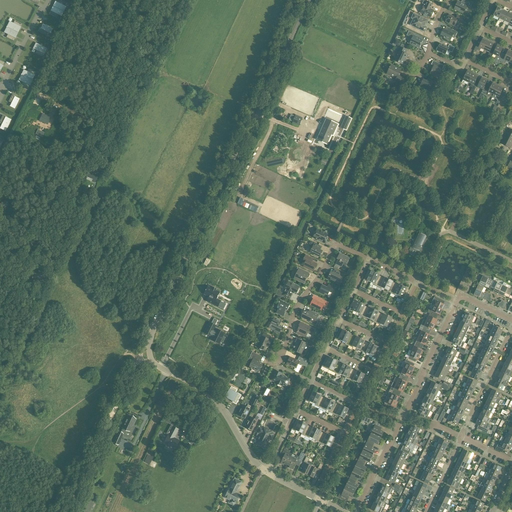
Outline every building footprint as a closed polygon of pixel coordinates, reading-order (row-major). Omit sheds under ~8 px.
[(56,2),(54,6),(63,11),(65,6),(63,5),(65,2),(61,0),(56,0),(55,2),(56,2)] [(431,8),(433,4),(424,0),(423,3),(424,4),(420,12),(431,17),(432,15),(432,16),(433,13),(434,11),(430,9),(431,7),(431,8)] [(470,3),(466,2),(464,1),(463,3),(462,3),(458,1),(454,9),(463,13),(465,10),(466,10),(467,10),(470,3)] [(51,10),(49,13),(57,17),(59,13),(61,15),(63,11),(54,6),(52,10),(51,10)] [(499,18),(503,9),(499,7),(499,8),(497,8),(495,12),(494,11),(492,15),(494,15),(493,16),(498,19),(499,18)] [(503,10),(503,9),(499,18),(504,21),(508,13),(505,12),(506,11),(503,10)] [(428,21),(426,20),(414,14),(412,17),(414,19),(411,25),(418,28),(418,29),(425,32),(427,27),(426,27),(428,21)] [(457,15),(456,18),(449,15),(445,22),(454,26),(457,20),(462,23),(464,19),(457,15)] [(10,22),(7,27),(17,32),(20,28),(22,24),(14,20),(12,23),(10,22)] [(40,27),(38,31),(45,35),(47,32),(47,31),(50,33),(52,29),(53,29),(43,24),(41,28),(40,27)] [(7,27),(4,32),(8,34),(6,37),(14,41),(16,37),(15,37),(17,32),(7,27)] [(457,32),(446,27),(445,29),(444,29),(440,36),(450,41),(452,37),(454,39),(457,32)] [(409,43),(419,48),(423,40),(419,38),(418,38),(416,37),(415,34),(409,31),(407,35),(410,37),(409,39),(411,40),(409,43)] [(480,51),(481,49),(484,50),(489,40),(483,38),(480,44),(477,43),(474,51),(476,52),(478,49),(480,51)] [(494,43),(489,40),(484,50),(489,53),(488,55),(491,57),(493,51),(491,49),(494,43)] [(36,43),(34,48),(37,50),(36,50),(36,51),(35,53),(43,57),(45,53),(44,53),(46,48),(47,49),(36,43),(35,43),(36,43)] [(448,48),(440,44),(438,46),(438,47),(436,50),(445,55),(447,50),(452,53),(455,47),(449,45),(448,48)] [(497,60),(500,61),(503,55),(500,54),(503,47),(498,45),(493,54),(498,57),(497,60)] [(400,47),(396,56),(398,57),(396,61),(402,64),(404,61),(405,61),(408,55),(405,54),(407,50),(400,47)] [(505,56),(503,55),(500,61),(505,64),(506,61),(509,62),(511,56),(511,51),(508,50),(505,56)] [(434,66),(430,73),(439,78),(443,70),(442,70),(444,66),(433,61),(431,65),(434,66)] [(398,75),(401,70),(391,65),(387,74),(396,79),(395,81),(399,83),(402,77),(398,75)] [(24,71),(21,75),(32,80),(33,76),(34,76),(36,72),(28,69),(26,72),(24,71)] [(468,82),(473,73),(468,70),(462,82),(464,83),(467,85),(468,82)] [(478,75),(473,73),(468,82),(471,84),(470,87),(472,88),(471,90),(474,91),(478,83),(475,82),(478,75)] [(21,75),(19,80),(22,82),(21,85),(28,89),(30,85),(32,80),(21,75)] [(483,95),(484,93),(487,88),(484,86),(488,80),(482,77),(477,87),(483,89),(481,94),(483,95)] [(434,89),(437,83),(428,78),(427,81),(423,80),(420,87),(422,88),(421,90),(427,93),(430,94),(432,88),(434,89)] [(492,97),(498,85),(493,82),(490,89),(487,88),(484,93),(487,95),(492,97)] [(500,94),(504,87),(498,85),(492,97),(495,99),(496,99),(496,98),(496,99),(497,100),(496,103),(499,104),(503,95),(500,94)] [(12,94),(8,102),(11,103),(12,104),(10,106),(15,108),(14,109),(19,99),(15,98),(16,96),(12,94)] [(42,113),(39,121),(47,125),(51,118),(42,113)] [(2,115),(0,120),(0,123),(1,125),(2,125),(0,128),(5,131),(11,120),(7,118),(6,118),(6,117),(2,115)] [(293,122),(299,125),(302,119),(295,116),(293,122)] [(346,117),(341,128),(346,130),(351,119),(346,117)] [(326,119),(317,141),(328,146),(332,136),(334,137),(339,124),(326,119)] [(511,144),(511,129),(508,128),(501,143),(510,148),(511,144)] [(321,155),(318,161),(324,164),(327,157),(321,155)] [(88,172),(86,177),(90,179),(90,180),(95,182),(96,181),(98,176),(99,173),(90,170),(89,172),(88,172)] [(242,199),(240,198),(238,202),(240,203),(240,202),(257,211),(258,208),(242,199)] [(5,200),(0,203),(0,205),(3,209),(9,204),(5,200)] [(314,235),(313,237),(315,238),(315,239),(326,244),(328,240),(326,239),(328,234),(325,233),(324,232),(322,231),(321,231),(317,229),(316,231),(316,232),(314,234),(314,235)] [(410,250),(408,253),(411,254),(411,255),(412,255),(412,256),(413,256),(414,256),(415,256),(418,258),(421,251),(420,250),(422,246),(423,247),(427,239),(426,238),(426,236),(425,236),(425,235),(424,235),(424,234),(423,234),(422,234),(421,234),(420,234),(420,233),(419,233),(418,235),(417,234),(413,244),(410,250)] [(320,257),(321,254),(322,255),(324,251),(321,250),(320,250),(322,246),(312,242),(311,242),(309,245),(310,245),(310,246),(312,248),(310,252),(320,257)] [(350,258),(340,254),(337,259),(338,260),(336,264),(342,267),(344,262),(347,264),(350,258)] [(317,264),(312,262),(314,259),(306,255),(303,261),(305,262),(303,266),(313,271),(317,264)] [(308,278),(310,274),(297,268),(295,272),(297,273),(294,279),(304,283),(306,279),(305,279),(306,277),(308,278)] [(33,281),(44,278),(42,270),(37,271),(38,272),(31,274),(33,281)] [(331,272),(327,279),(336,283),(337,282),(340,283),(343,277),(342,277),(343,274),(334,270),(333,273),(331,272)] [(368,281),(371,282),(375,273),(373,271),(372,272),(368,270),(363,280),(367,282),(368,281)] [(378,274),(375,273),(371,282),(374,284),(373,285),(377,287),(382,277),(378,275),(378,274)] [(483,276),(478,285),(484,287),(486,284),(490,286),(493,280),(483,276)] [(386,279),(382,277),(377,287),(381,289),(382,288),(384,289),(389,279),(386,278),(386,279)] [(387,291),(391,293),(396,283),(392,282),(392,281),(389,279),(384,289),(387,290),(387,291)] [(493,292),(498,294),(502,285),(493,280),(490,286),(495,288),(493,292)] [(299,288),(299,287),(288,282),(285,289),(282,295),(290,299),(290,298),(291,296),(292,296),(291,296),(293,293),(296,294),(296,293),(298,292),(299,289),(299,288)] [(400,285),(396,283),(391,293),(395,295),(395,294),(398,295),(403,286),(400,285)] [(322,285),(319,292),(324,295),(325,293),(328,295),(329,292),(332,293),(334,287),(329,285),(327,287),(322,285)] [(482,292),(484,287),(478,285),(474,295),(483,299),(486,300),(488,294),(486,293),(485,294),(482,292)] [(511,290),(511,289),(502,285),(498,294),(503,297),(505,293),(510,295),(511,290)] [(218,307),(221,301),(217,299),(220,292),(216,290),(217,289),(213,287),(213,288),(213,289),(208,287),(209,286),(208,286),(204,295),(209,297),(207,301),(218,307)] [(406,287),(403,286),(398,295),(397,298),(401,300),(401,298),(405,300),(409,290),(405,288),(406,287)] [(313,300),(310,305),(321,310),(323,305),(326,306),(328,303),(313,296),(311,300),(313,300)] [(431,304),(433,306),(442,310),(445,305),(442,303),(443,301),(436,297),(434,300),(433,299),(431,304)] [(354,299),(349,310),(353,312),(354,311),(356,313),(361,303),(356,301),(357,300),(354,299)] [(279,310),(278,310),(276,313),(283,317),(285,313),(284,313),(286,310),(287,311),(289,307),(290,306),(289,306),(290,305),(280,300),(280,302),(279,302),(279,303),(277,306),(280,307),(279,310)] [(507,303),(504,302),(502,308),(504,309),(511,313),(511,302),(510,306),(507,304),(507,303)] [(364,304),(361,303),(356,313),(359,314),(359,315),(363,317),(367,307),(363,305),(364,304)] [(428,312),(430,313),(436,316),(437,314),(440,315),(442,310),(433,306),(432,309),(431,309),(429,309),(428,312)] [(371,309),(367,307),(363,317),(367,319),(367,318),(370,319),(375,310),(372,308),(371,309)] [(309,310),(308,313),(304,311),(301,317),(310,321),(310,322),(316,325),(318,321),(316,320),(319,314),(309,310)] [(372,322),(376,323),(381,314),(377,312),(377,311),(375,310),(370,319),(373,320),(372,322)] [(429,316),(426,321),(435,325),(437,320),(435,319),(436,316),(430,313),(428,316),(429,316)] [(471,322),(474,316),(466,313),(465,316),(464,317),(463,318),(471,322)] [(385,316),(381,314),(376,323),(379,325),(379,327),(382,328),(384,326),(388,316),(385,315),(385,316)] [(391,318),(388,316),(384,326),(386,327),(386,328),(390,330),(395,320),(391,318)] [(274,318),(273,321),(272,322),(271,322),(269,328),(275,331),(274,332),(279,334),(282,327),(279,325),(281,321),(274,318)] [(462,321),(461,323),(469,327),(471,322),(463,318),(462,319),(462,321)] [(426,321),(424,320),(420,327),(429,331),(430,329),(433,330),(435,325),(426,321)] [(313,333),(315,329),(300,322),(299,325),(300,326),(299,328),(298,331),(297,330),(297,332),(296,333),(306,337),(309,331),(313,333)] [(211,323),(205,334),(211,336),(211,335),(214,337),(212,340),(219,344),(221,341),(223,342),(225,338),(223,337),(225,333),(218,330),(216,332),(214,330),(216,325),(215,325),(212,323),(211,323)] [(467,332),(469,327),(461,323),(460,325),(459,326),(458,328),(467,332)] [(492,331),(500,335),(503,330),(498,328),(498,327),(495,325),(495,326),(494,326),(492,331)] [(427,334),(429,331),(420,327),(419,330),(416,334),(419,336),(428,340),(430,335),(427,334)] [(456,333),(464,337),(467,338),(467,337),(467,336),(467,335),(466,334),(467,332),(458,328),(458,329),(458,330),(456,333)] [(340,329),(335,339),(339,341),(340,340),(342,341),(347,332),(344,330),(344,331),(340,329)] [(492,331),(489,335),(498,340),(500,335),(492,331)] [(350,333),(347,332),(342,341),(345,343),(345,344),(349,346),(353,336),(349,334),(350,333)] [(270,340),(272,337),(264,333),(262,336),(258,343),(259,343),(257,347),(260,348),(260,350),(262,349),(265,351),(267,347),(268,348),(272,341),(270,340)] [(454,336),(454,338),(462,342),(464,337),(456,333),(455,335),(454,336)] [(488,335),(485,339),(487,340),(496,344),(498,340),(489,335),(488,335)] [(358,337),(358,338),(353,336),(349,346),(353,348),(353,347),(356,348),(361,338),(358,337)] [(416,341),(415,343),(421,346),(422,344),(425,345),(428,340),(419,336),(417,341),(416,341)] [(364,340),(361,338),(356,348),(359,349),(358,350),(362,352),(367,343),(363,341),(364,340)] [(452,343),(458,346),(460,347),(461,347),(462,348),(465,343),(462,342),(454,338),(453,339),(453,340),(452,343)] [(293,348),(294,348),(293,350),(301,354),(306,343),(296,339),(295,342),(296,342),(294,346),(293,348)] [(487,340),(485,345),(494,349),(496,344),(487,340)] [(367,354),(367,353),(370,355),(374,345),(372,344),(371,344),(367,343),(362,352),(367,354)] [(414,346),(412,351),(420,355),(423,350),(420,349),(421,346),(415,343),(414,346)] [(377,346),(374,345),(370,355),(373,356),(372,357),(376,359),(381,349),(377,347),(377,346)] [(485,345),(483,349),(491,353),(494,349),(485,345)] [(449,348),(448,350),(447,351),(446,352),(455,356),(457,351),(449,348)] [(489,358),(491,353),(483,349),(481,354),(489,358)] [(409,356),(408,359),(414,362),(415,359),(418,360),(420,355),(412,351),(409,356)] [(263,363),(260,362),(262,356),(252,352),(247,363),(251,364),(249,368),(259,373),(263,363)] [(446,354),(446,355),(445,357),(453,361),(455,356),(446,352),(446,354)] [(481,354),(478,358),(487,363),(489,358),(481,354)] [(290,357),(287,364),(296,368),(299,363),(302,365),(304,360),(299,358),(297,360),(290,357)] [(326,368),(329,369),(334,359),(331,358),(331,359),(327,357),(322,367),(326,369),(326,368)] [(445,357),(444,360),(443,361),(442,362),(450,366),(453,361),(445,357)] [(478,358),(476,363),(485,367),(487,363),(478,358)] [(337,361),(334,359),(329,369),(332,370),(332,371),(336,373),(340,363),(336,361),(337,361)] [(401,367),(404,368),(412,372),(415,367),(412,366),(413,363),(406,360),(404,362),(401,367)] [(440,367),(448,371),(450,366),(442,362),(441,363),(441,365),(440,367)] [(511,365),(505,362),(503,367),(511,371),(511,368),(511,365)] [(345,365),(344,365),(340,363),(336,373),(340,375),(340,374),(343,375),(348,366),(345,365)] [(483,372),(485,367),(476,363),(474,368),(483,372)] [(350,367),(348,366),(343,375),(346,377),(345,378),(349,380),(354,370),(350,368),(350,367)] [(440,367),(439,370),(438,371),(437,372),(446,376),(448,371),(440,367)] [(501,372),(508,376),(511,377),(511,374),(511,371),(503,367),(501,372)] [(401,373),(400,375),(406,378),(407,376),(410,377),(412,372),(404,368),(401,373)] [(474,368),(472,372),(480,376),(483,372),(474,368)] [(239,371),(235,369),(231,377),(233,378),(236,373),(238,374),(239,371)] [(290,379),(286,377),(282,376),(282,374),(275,370),(271,380),(275,382),(275,383),(282,386),(283,386),(284,385),(286,387),(287,385),(288,385),(289,382),(289,381),(290,379)] [(354,381),(357,382),(361,372),(358,371),(358,372),(354,370),(349,380),(353,382),(354,381)] [(364,374),(361,372),(357,382),(359,383),(359,384),(363,386),(368,376),(364,375),(364,374)] [(435,377),(443,381),(446,376),(437,372),(437,373),(436,375),(435,377)] [(478,381),(480,376),(472,372),(469,377),(478,381)] [(508,376),(501,372),(498,377),(506,381),(508,376)] [(393,382),(405,387),(407,382),(405,381),(406,378),(400,375),(398,378),(399,378),(396,377),(393,382)] [(498,377),(496,382),(504,385),(506,381),(498,377)] [(467,383),(475,387),(477,382),(469,378),(467,383)] [(405,387),(393,382),(390,390),(399,394),(400,391),(403,392),(405,387)] [(446,391),(448,387),(443,384),(440,382),(439,385),(433,382),(432,385),(431,385),(430,387),(438,391),(440,388),(446,391)] [(501,391),(504,385),(496,382),(494,387),(501,391)] [(467,383),(464,388),(473,392),(475,387),(467,383)] [(239,393),(239,394),(237,393),(239,390),(233,387),(227,398),(233,401),(233,400),(235,401),(234,403),(238,405),(243,395),(239,393)] [(266,398),(270,390),(265,387),(261,395),(266,398)] [(429,389),(428,392),(436,396),(438,391),(430,387),(429,388),(429,389)] [(462,392),(471,396),(473,392),(464,388),(462,392)] [(492,389),(490,394),(498,398),(500,393),(492,389)] [(390,390),(386,397),(398,403),(400,397),(397,396),(399,394),(390,390)] [(309,403),(310,402),(313,403),(317,394),(315,392),(314,393),(310,391),(305,401),(309,403)] [(426,395),(425,396),(434,401),(436,396),(428,392),(427,394),(426,395)] [(462,392),(460,397),(469,401),(471,396),(462,392)] [(320,395),(317,394),(313,403),(316,404),(315,405),(319,407),(324,398),(320,396),(320,395)] [(488,399),(495,403),(498,404),(501,399),(498,398),(490,394),(488,399)] [(431,405),(434,401),(425,396),(425,398),(425,399),(423,402),(431,405)] [(398,403),(386,397),(384,401),(384,402),(385,403),(384,405),(391,409),(392,406),(395,408),(398,403)] [(458,401),(466,406),(469,401),(460,397),(458,401)] [(328,400),(324,398),(319,407),(323,409),(324,408),(327,410),(331,400),(328,399),(328,400)] [(488,399),(485,404),(493,408),(495,403),(488,399)] [(334,402),(334,401),(331,400),(327,410),(329,411),(329,412),(333,414),(338,404),(334,402)] [(458,401),(455,406),(464,410),(466,406),(458,401)] [(421,406),(420,406),(431,411),(434,407),(431,406),(431,405),(423,402),(422,404),(421,405),(421,406)] [(342,406),(338,404),(333,414),(337,416),(337,415),(340,416),(345,407),(342,405),(342,406)] [(485,404),(483,409),(491,413),(493,408),(485,404)] [(238,415),(245,419),(250,409),(251,406),(248,405),(247,407),(243,405),(238,415)] [(430,411),(420,406),(420,407),(420,408),(420,409),(418,412),(421,413),(419,416),(427,418),(430,411)] [(453,411),(462,415),(464,410),(455,406),(453,411)] [(343,418),(342,419),(347,421),(351,411),(347,409),(348,408),(345,407),(340,416),(343,418)] [(488,417),(491,413),(483,409),(481,414),(488,417)] [(451,415),(460,419),(462,415),(453,411),(451,410),(449,414),(451,415)] [(478,419),(486,422),(488,417),(481,414),(478,419)] [(452,422),(457,424),(460,419),(451,415),(449,420),(449,422),(452,423),(452,422)] [(117,432),(113,442),(119,445),(123,435),(129,437),(133,428),(132,427),(136,420),(127,416),(122,428),(123,428),(120,433),(117,432)] [(257,420),(258,419),(259,417),(257,416),(255,419),(251,417),(246,427),(244,427),(249,429),(249,430),(250,431),(251,430),(252,431),(257,421),(257,420)] [(487,423),(486,422),(478,419),(477,419),(476,421),(477,422),(476,424),(478,426),(477,428),(487,433),(488,430),(487,429),(489,424),(487,423)] [(296,431),(299,432),(304,422),(301,421),(300,422),(296,420),(291,430),(296,432),(296,431)] [(306,424),(304,422),(299,432),(302,433),(301,434),(305,436),(310,426),(306,425),(306,424)] [(369,433),(371,434),(380,438),(383,432),(380,431),(382,428),(373,424),(369,433)] [(164,443),(168,445),(175,449),(180,440),(175,438),(175,437),(179,429),(172,425),(169,429),(170,430),(164,443)] [(412,425),(411,428),(410,429),(409,430),(417,434),(420,429),(412,425)] [(310,437),(313,439),(317,429),(314,428),(310,426),(305,436),(309,438),(310,437)] [(274,433),(273,433),(266,429),(265,431),(260,428),(257,433),(258,433),(257,435),(257,436),(257,437),(257,438),(258,439),(259,440),(256,444),(264,448),(270,437),(272,438),(274,433)] [(320,430),(317,429),(313,439),(315,440),(315,441),(319,443),(324,433),(320,431),(320,430)] [(407,435),(415,439),(417,434),(409,430),(408,432),(408,433),(407,435)] [(324,444),(326,445),(331,436),(328,434),(328,435),(324,433),(319,443),(323,445),(324,444)] [(367,436),(364,442),(371,445),(373,446),(374,443),(378,445),(380,438),(371,434),(369,437),(367,436)] [(407,435),(406,438),(405,439),(404,440),(413,444),(415,445),(417,440),(415,439),(407,435)] [(334,437),(331,436),(326,445),(329,446),(329,448),(333,450),(338,440),(337,439),(337,440),(333,438),(334,437)] [(511,445),(511,440),(506,438),(504,437),(502,442),(511,447),(511,445)] [(440,438),(438,443),(446,447),(449,442),(444,440),(444,439),(441,438),(441,439),(440,438)] [(415,445),(413,444),(404,440),(404,441),(404,442),(404,443),(402,445),(405,447),(404,449),(412,453),(415,446),(415,445)] [(511,447),(502,442),(499,441),(497,446),(496,446),(495,449),(500,452),(502,449),(509,452),(510,450),(511,450),(511,448),(511,447)] [(373,446),(371,445),(364,442),(362,447),(364,448),(362,451),(372,456),(375,450),(372,449),(373,446)] [(444,452),(446,447),(438,443),(435,448),(444,452)] [(287,465),(292,455),(292,454),(289,452),(290,451),(285,448),(284,450),(281,455),(284,457),(281,464),(284,465),(284,464),(287,465)] [(442,457),(444,452),(435,448),(433,452),(442,457)] [(112,461),(116,452),(110,449),(105,458),(112,461)] [(404,449),(403,452),(400,450),(399,453),(398,453),(398,454),(397,454),(397,455),(406,459),(408,454),(410,456),(412,453),(404,449)] [(461,455),(469,458),(471,459),(474,453),(471,452),(471,453),(464,449),(461,455)] [(356,459),(363,462),(365,463),(366,461),(369,462),(372,456),(362,451),(361,455),(359,454),(356,459)] [(440,461),(442,457),(433,452),(431,457),(440,461)] [(301,453),(299,457),(298,460),(297,463),(300,464),(305,454),(301,453)] [(297,459),(298,460),(299,457),(296,455),(295,456),(292,455),(287,465),(290,466),(289,468),(292,469),(296,462),(297,459)] [(395,460),(403,464),(406,459),(397,455),(397,456),(396,458),(395,460)] [(461,455),(459,459),(467,463),(469,458),(461,455)] [(308,475),(312,466),(313,463),(308,460),(309,458),(306,457),(302,465),(305,466),(302,472),(308,475)] [(437,466),(440,461),(431,457),(429,462),(437,466)] [(363,466),(365,463),(363,462),(356,459),(353,464),(356,466),(354,469),(363,474),(366,468),(363,466)] [(469,464),(467,463),(459,459),(456,464),(464,468),(466,469),(469,464)] [(395,460),(394,462),(393,463),(392,465),(401,469),(403,464),(395,460)] [(429,462),(427,466),(435,470),(437,466),(429,462)] [(317,469),(312,466),(308,475),(313,478),(316,472),(319,473),(323,465),(320,463),(317,469)] [(462,473),(464,468),(456,464),(454,469),(462,473)] [(494,464),(491,469),(499,473),(501,468),(494,464)] [(391,470),(399,474),(401,469),(392,465),(392,466),(392,467),(391,470)] [(433,475),(435,470),(427,466),(424,471),(433,475)] [(499,473),(491,469),(489,468),(487,473),(497,478),(499,473)] [(356,481),(357,478),(361,480),(363,474),(354,469),(352,472),(350,471),(347,477),(354,480),(356,481)] [(454,469),(452,474),(462,479),(465,474),(462,473),(454,469)] [(391,470),(389,472),(388,473),(388,474),(396,479),(399,474),(391,470)] [(424,471),(422,475),(431,479),(433,475),(424,471)] [(497,478),(487,473),(486,473),(484,478),(494,482),(497,478)] [(394,484),(396,479),(388,474),(387,476),(387,477),(386,480),(394,484)] [(449,479),(457,483),(460,484),(462,479),(452,474),(449,479)] [(429,484),(431,479),(422,475),(420,480),(429,484)] [(347,483),(345,487),(355,491),(358,485),(355,484),(356,481),(354,480),(347,477),(345,482),(347,483)] [(484,478),(482,483),(492,487),(494,482),(484,478)] [(238,498),(240,495),(236,493),(242,482),(235,479),(232,486),(231,486),(231,487),(230,488),(230,490),(229,489),(225,497),(231,500),(229,503),(234,505),(235,503),(236,503),(237,501),(239,500),(238,498)] [(455,488),(457,483),(449,479),(447,484),(455,488)] [(419,481),(417,486),(426,490),(428,486),(419,481)] [(492,487),(482,483),(482,482),(479,487),(482,489),(490,492),(492,487)] [(387,492),(389,493),(391,494),(393,490),(392,489),(391,488),(390,488),(383,485),(382,487),(382,488),(381,488),(381,489),(380,489),(387,492)] [(444,491),(447,492),(451,494),(454,489),(446,485),(444,491)] [(423,495),(426,490),(417,486),(415,491),(423,495)] [(355,492),(355,491),(345,487),(344,490),(342,489),(339,495),(338,497),(345,501),(347,498),(347,499),(349,496),(348,496),(349,496),(352,497),(355,492)] [(387,498),(389,493),(380,489),(380,491),(380,492),(379,494),(387,498)] [(482,489),(479,493),(487,497),(490,492),(482,489)] [(415,491),(412,496),(421,500),(423,495),(415,491)] [(451,494),(447,492),(444,491),(441,495),(449,499),(451,494)] [(487,497),(479,493),(477,492),(474,497),(485,502),(487,497)] [(384,503),(387,498),(379,494),(378,497),(377,498),(376,499),(384,503)] [(441,495),(439,500),(447,504),(449,499),(441,495)] [(419,504),(421,500),(412,496),(410,500),(419,504)] [(382,508),(384,503),(376,499),(375,500),(375,502),(374,504),(382,508)] [(417,509),(419,504),(410,500),(408,505),(417,509)] [(445,509),(447,510),(449,505),(447,504),(439,500),(437,505),(445,509)] [(477,500),(474,505),(482,509),(484,503),(477,500)] [(94,504),(89,501),(83,511),(87,511),(89,510),(90,511),(94,504)]
